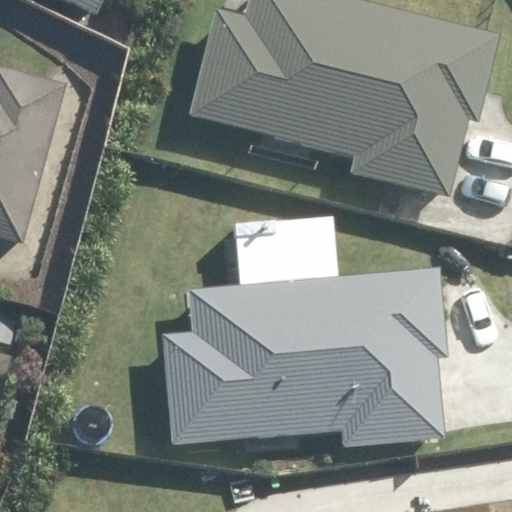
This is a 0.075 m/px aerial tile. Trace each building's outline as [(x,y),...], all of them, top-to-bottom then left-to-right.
[(43,0),(93,23),(104,0),(43,0)] [(308,161),(311,150),(347,158),(343,176),(444,198),(461,124),(468,126),(488,37),(321,0),(243,0),(238,24),(201,16),(177,120),(259,138),(256,150),(308,161)] [(0,246),(19,252),(63,96),(0,78),(0,246)] [(335,452),(439,445),(433,362),(440,362),(434,272),(175,290),(178,332),(156,334),(164,446),(243,440),(244,455),(307,451),(305,436),(334,434),(335,452)] [(0,403),(10,368),(0,365),(0,403)]
